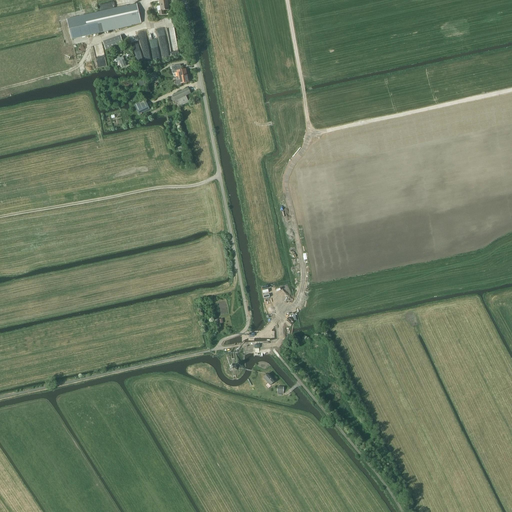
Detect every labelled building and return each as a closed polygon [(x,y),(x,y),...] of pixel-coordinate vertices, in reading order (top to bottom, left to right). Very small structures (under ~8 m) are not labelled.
[(164,11),(169,10),(168,0),(159,1),(161,11),(159,11),(160,16),(165,15),(164,11)] [(85,16),(68,20),(72,39),(89,35),(102,32),(141,23),(137,4),(98,13),(85,16)] [(121,36),(103,42),(106,50),(124,44),(121,36)] [(126,66),(123,57),(120,58),(120,56),(117,57),(118,59),(115,60),(116,62),(120,61),(122,67),(126,66)] [(173,72),(177,71),(178,74),(178,77),(187,76),(187,75),(186,72),(186,69),(181,70),(180,65),(172,67),(173,72)] [(178,80),(176,80),(178,86),(181,85),(181,84),(189,82),(188,75),(187,75),(187,76),(178,77),(177,77),(178,80)] [(188,88),(172,96),(175,101),(178,108),(189,102),(186,96),(191,93),(188,88)] [(145,100),(134,105),(139,115),(150,110),(145,100)] [(264,378),(270,385),(275,381),(268,374),(264,378)]
